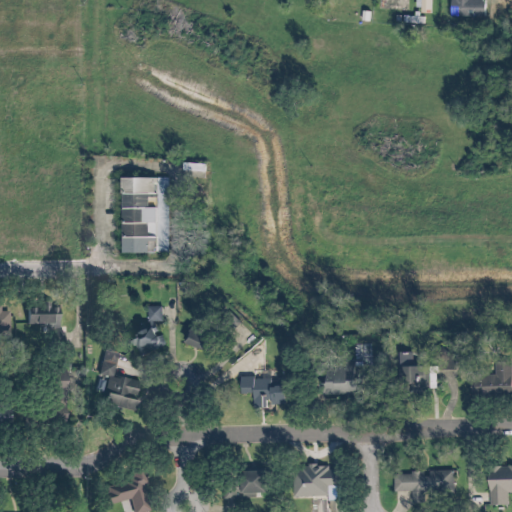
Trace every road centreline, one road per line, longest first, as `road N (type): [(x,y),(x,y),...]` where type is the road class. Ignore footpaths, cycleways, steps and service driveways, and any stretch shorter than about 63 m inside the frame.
road 1 (residential): [(511,424),(151,436),(96,461),(0,464)]
road 2 (residential): [(0,271),(158,272)]
road 3 (residential): [(190,510),(190,381)]
